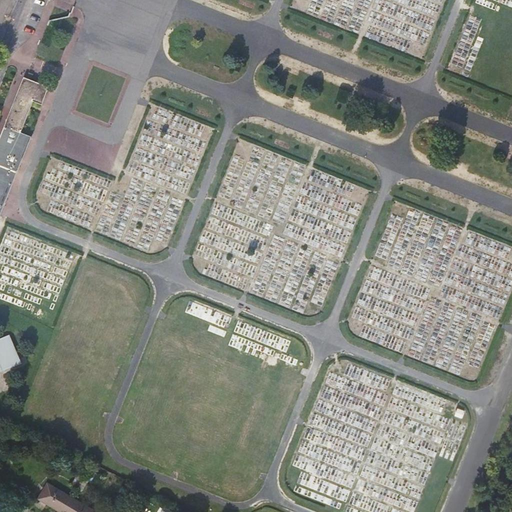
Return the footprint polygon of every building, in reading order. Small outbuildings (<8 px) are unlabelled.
[(0,209),(29,138),(19,134),(32,101),(39,104),(46,88),(24,79),(0,137),(0,146),(2,147),(0,151),(0,209)] [(0,246),(0,283),(60,302),(76,249),(6,227),(0,246)] [(7,334),(0,337),(0,372),(20,363),(7,334)] [(75,472),(68,483),(78,490),(85,479),(75,472)] [(86,511),(44,481),(33,496),(54,511),(86,511)] [(139,494),(130,488),(126,494),(136,500),(139,494)]
